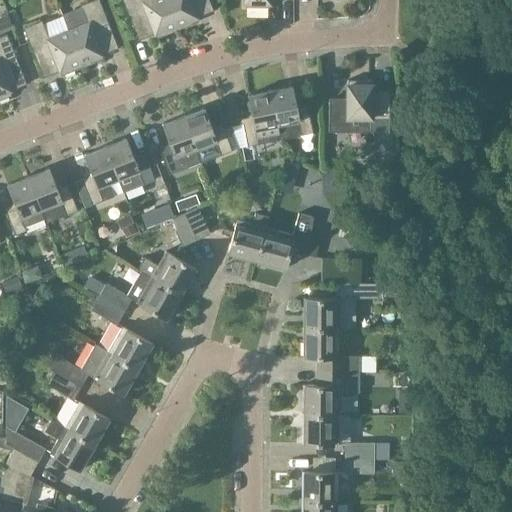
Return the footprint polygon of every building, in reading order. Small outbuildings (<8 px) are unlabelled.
[(67,31),(81,67),(102,59),(100,54),(117,48),(98,0),(92,0),(79,5),(86,23),(67,31)] [(177,30),(164,0),(145,0),(143,1),(142,0),(121,0),(137,40),(154,33),(156,38),(177,30)] [(164,0),(177,30),(197,21),(195,17),(212,10),(208,0),(164,0)] [(81,67),(67,31),(48,38),(41,20),(22,27),(42,77),(59,71),(61,75),(81,67)] [(0,98),(10,95),(8,90),(25,84),(6,34),(0,36),(0,98)] [(328,99),(327,132),(347,132),(347,128),(370,128),(369,132),(388,132),(388,120),(388,92),(370,92),(370,80),(346,80),(346,100),(328,99)] [(279,139),(311,132),(306,106),(295,109),(290,86),(269,90),(279,139)] [(246,146),(279,139),(269,90),(247,95),(252,118),(241,120),(246,146)] [(203,108),(182,115),(194,148),(199,162),(220,154),(231,150),(221,125),(211,129),(203,108)] [(169,145),(159,149),(168,174),(189,166),(199,162),(194,148),(182,115),(161,123),(169,145)] [(104,146),(117,179),(122,192),(153,180),(143,155),(133,159),(125,138),(104,146)] [(108,182),(117,179),(104,146),(83,154),(92,176),(81,180),(91,204),(113,195),(108,182)] [(45,222),(65,214),(76,210),(66,185),(56,190),(48,168),(27,176),(40,209),(44,219),(45,222)] [(44,219),(40,209),(27,176),(6,184),(15,206),(4,210),(14,234),(25,230),(23,226),(44,219)] [(182,213),(195,239),(208,233),(196,206),(182,213)] [(255,261),(264,227),(267,216),(254,212),(251,223),(236,219),(226,253),(255,261)] [(264,227),(255,261),(283,269),(288,251),(301,255),(302,255),(308,231),(312,217),(297,212),(293,227),(291,234),(268,228),(264,227)] [(181,246),(195,239),(182,213),(168,219),(181,246)] [(149,276),(181,293),(195,268),(164,251),(156,264),(144,257),(136,269),(149,276)] [(139,271),(126,295),(130,297),(130,299),(135,302),(166,319),(181,293),(149,276),(139,271)] [(97,296),(123,310),(130,297),(105,282),(97,296)] [(302,298),(302,327),(338,327),(338,328),(353,328),(353,297),(380,297),(380,284),(334,283),(334,298),(302,298)] [(115,324),(123,310),(97,296),(90,309),(115,324)] [(107,350),(137,369),(152,343),(121,326),(107,350)] [(337,356),(338,327),(302,327),(301,357),(315,357),(315,371),(366,371),(358,371),(359,356),(337,356)] [(137,369),(107,350),(94,343),(80,368),(51,352),(43,365),(54,372),(80,386),(87,374),(122,394),(137,369)] [(337,414),(337,392),(358,392),(358,376),(375,376),(375,371),(366,371),(315,371),(315,385),(301,384),(301,414),(337,414)] [(72,399),(80,386),(54,372),(47,384),(72,399)] [(63,426),(94,444),(108,418),(77,401),(63,426)] [(336,444),(337,414),(301,414),(301,443),(336,444)] [(63,426),(49,418),(42,430),(56,438),(48,452),(79,470),(94,444),(63,426)] [(43,448),(5,426),(4,426),(4,443),(12,448),(36,461),(43,448)] [(343,458),(372,458),(372,442),(343,442),(343,458)] [(28,475),(36,461),(12,448),(5,462),(18,469),(28,475)] [(372,473),(372,458),(343,458),(343,473),(372,473)] [(0,497),(10,500),(18,469),(5,462),(0,478),(0,497)] [(32,477),(28,475),(18,469),(10,500),(24,504),(32,477)] [(336,472),(313,472),(300,471),(300,501),(336,501),(336,472)] [(335,511),(336,501),(300,501),(299,511),(335,511)] [(49,511),(50,507),(36,503),(34,508),(37,508),(35,511),(31,511),(20,509),(18,511),(49,511)]
